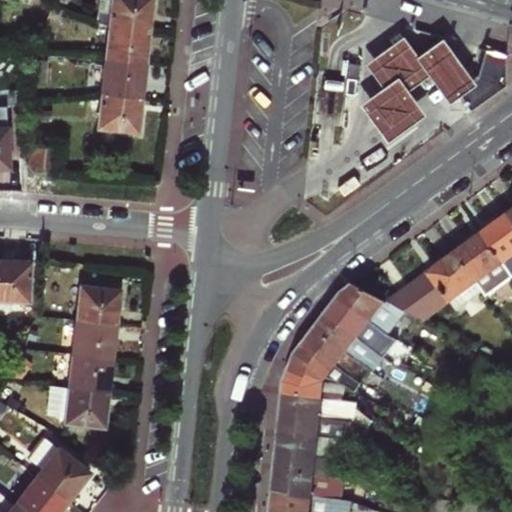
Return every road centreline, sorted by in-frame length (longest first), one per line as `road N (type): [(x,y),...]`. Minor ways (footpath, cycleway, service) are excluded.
road 1 (secondary): [(218,511),(235,391),(260,329),(318,265),(416,181)]
road 2 (secondary): [(210,234),(177,511)]
road 3 (secondary): [(210,234),(236,260),(276,259),(416,181)]
road 4 (secondary): [(234,0),(210,234)]
road 5 (residential): [(0,216),(210,234)]
